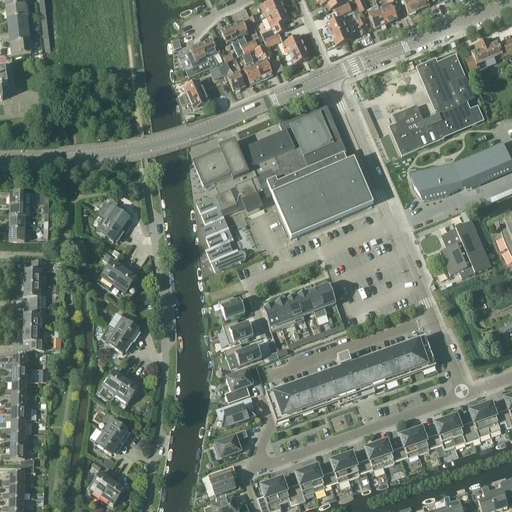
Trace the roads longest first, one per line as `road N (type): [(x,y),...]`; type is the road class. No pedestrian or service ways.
road 1 (tertiary): [(0,161),(141,150),(329,76)]
road 2 (residential): [(145,511),(167,363),(147,187)]
road 3 (residential): [(248,471),(463,395)]
road 4 (residential): [(264,333),(246,284),(391,224)]
road 5 (tertiary): [(329,76),(511,1)]
road 6 (residential): [(463,395),(391,224)]
